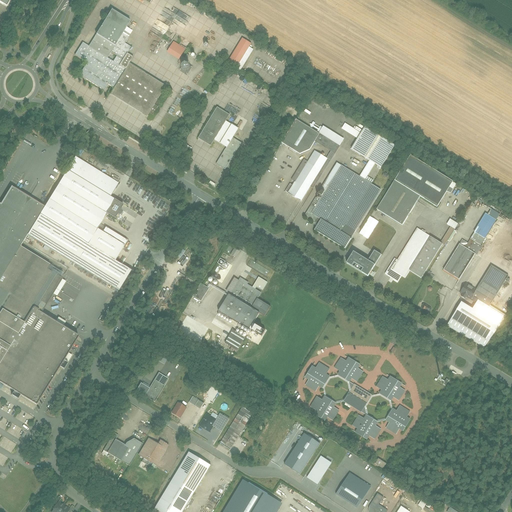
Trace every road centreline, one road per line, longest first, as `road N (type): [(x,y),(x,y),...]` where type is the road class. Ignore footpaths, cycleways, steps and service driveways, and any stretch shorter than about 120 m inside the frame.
road 1 (residential): [(213,200),(511,384)]
road 2 (residential): [(337,511),(278,474),(242,469),(87,373)]
road 3 (residential): [(201,192),(87,373)]
road 4 (residential): [(297,68),(213,200)]
road 5 (residential): [(79,118),(201,192)]
road 6 (tertiary): [(79,118),(51,79),(75,0)]
